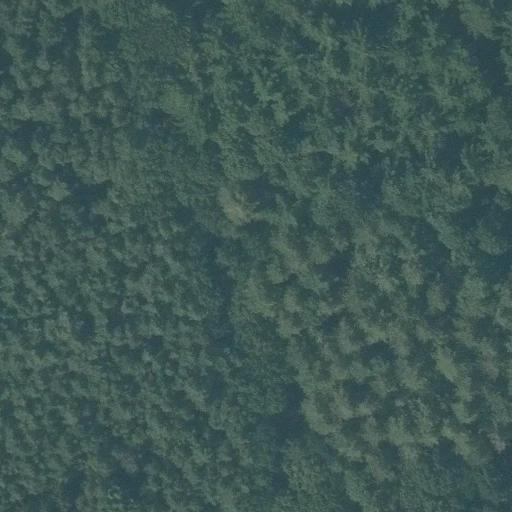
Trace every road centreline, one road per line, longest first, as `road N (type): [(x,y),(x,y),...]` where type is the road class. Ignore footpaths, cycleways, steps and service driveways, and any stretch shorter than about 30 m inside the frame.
road 1 (track): [(114,0),(314,511)]
road 2 (track): [(272,511),(305,489),(511,456)]
